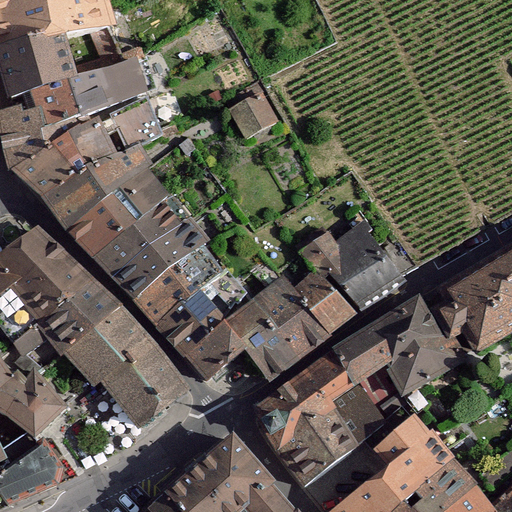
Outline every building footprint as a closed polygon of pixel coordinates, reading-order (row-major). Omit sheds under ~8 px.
[(0,0),(0,65),(7,90),(13,110),(35,102),(41,119),(4,123),(7,142),(14,180),(45,201),(77,232),(106,260),(135,288),(159,316),(186,348),(210,377),(249,339),(256,349),(272,374),(291,359),(314,340),(344,317),(357,307),(382,290),(406,274),(366,229),(340,250),(323,232),(305,248),(321,264),(300,287),(284,275),(229,320),(198,291),(222,267),(177,218),(140,160),(118,170),(96,126),(114,117),(146,101),(137,71),(73,91),(61,48),(113,32),(107,10),(136,1),(135,0),(0,0)] [(276,127),(262,101),(234,117),(249,143),(276,127)] [(124,304),(37,225),(0,254),(0,285),(13,276),(98,379),(106,374),(144,423),(175,400),(191,387),(159,348),(124,304)] [(511,261),(491,273),(459,290),(464,300),(451,307),(464,330),(477,323),(488,341),(511,327),(511,261)] [(321,366),(267,403),(264,407),(261,415),(263,426),(288,458),(306,480),(384,417),(358,381),(394,358),(413,389),(469,356),(459,336),(451,340),(425,295),(396,315),(321,366)] [(20,335),(4,346),(12,357),(28,345),(20,335)] [(2,362),(0,363),(0,408),(40,436),(47,428),(67,407),(41,377),(33,383),(25,377),(20,382),(2,362)] [(394,462),(340,511),(511,511),(511,490),(498,504),(417,417),(382,449),(394,462)] [(293,511),(233,440),(211,460),(162,504),(152,511),(293,511)] [(47,450),(13,475),(2,487),(5,494),(10,505),(56,486),(61,473),(47,450)]
